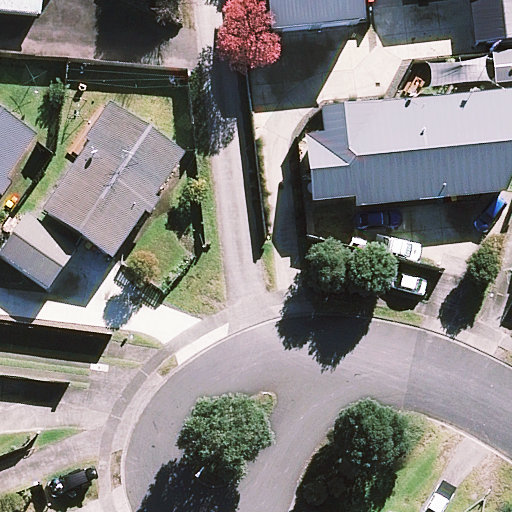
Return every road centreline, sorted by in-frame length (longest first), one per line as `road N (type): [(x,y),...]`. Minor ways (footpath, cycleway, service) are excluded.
road 1 (residential): [(166,511),(152,495),(144,452),(154,418),(207,377),(293,372)]
road 2 (residential): [(334,383),(416,374),(511,421)]
road 3 (residential): [(334,383),(309,405),(268,498),(253,511)]
